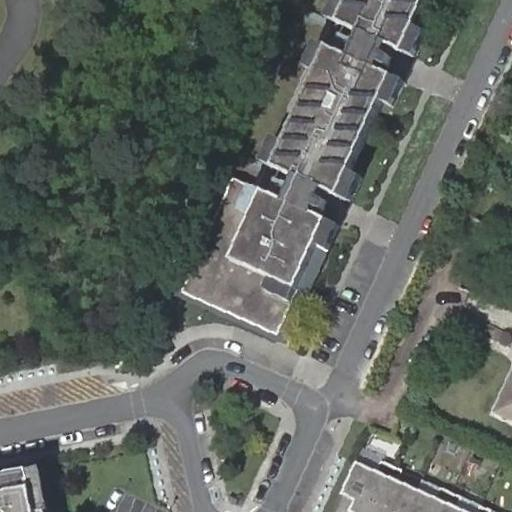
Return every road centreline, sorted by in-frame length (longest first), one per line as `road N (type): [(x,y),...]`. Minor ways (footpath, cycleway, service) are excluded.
road 1 (residential): [(320,409),(511,4)]
road 2 (residential): [(0,429),(170,395)]
road 3 (residential): [(170,395),(210,366),(231,367),(320,409)]
road 4 (residential): [(170,395),(211,511)]
